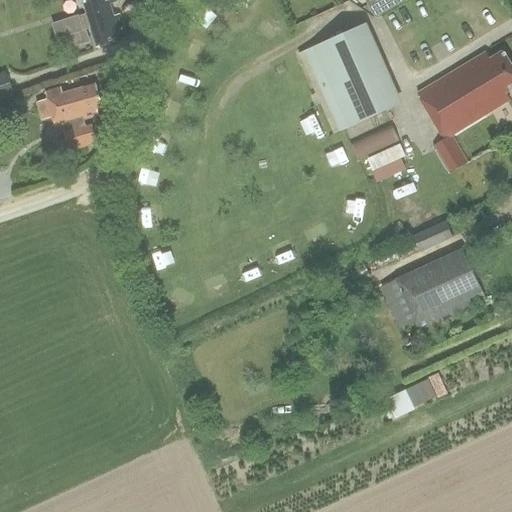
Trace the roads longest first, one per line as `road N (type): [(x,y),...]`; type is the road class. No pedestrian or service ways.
road 1 (track): [(288,48),(219,90),(189,202),(198,239),(291,203)]
road 2 (track): [(0,213),(95,175),(154,0)]
road 3 (track): [(291,203),(240,72)]
